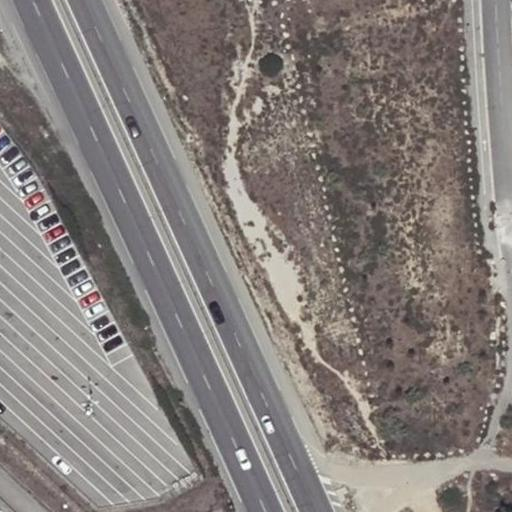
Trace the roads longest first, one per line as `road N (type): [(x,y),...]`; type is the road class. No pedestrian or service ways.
road 1 (trunk): [(316,511),(82,0)]
road 2 (trunk): [(33,0),(265,511)]
road 3 (tertiary): [(495,0),(511,215)]
road 4 (track): [(385,511),(428,477),(360,476),(288,450)]
road 5 (track): [(435,511),(428,477),(511,463)]
